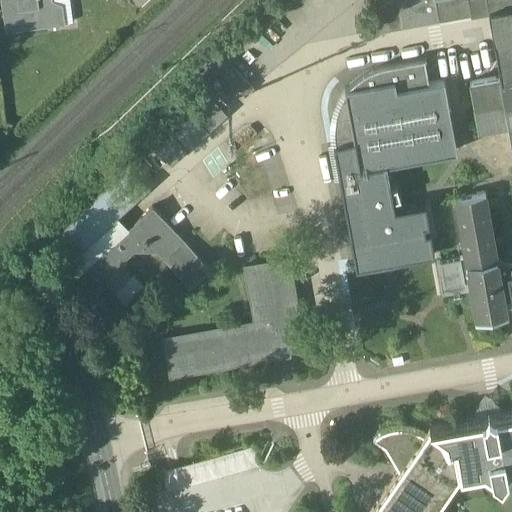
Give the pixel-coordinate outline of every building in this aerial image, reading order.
[(2,0),(7,32),(55,26),(52,0),(2,0)] [(71,0),(52,0),(55,26),(75,23),(71,0)] [(298,29),(322,8),(315,0),(296,0),(283,12),(298,29)] [(397,0),(374,0),(381,32),(403,28),(397,0)] [(511,0),(397,0),(403,28),(489,12),(511,7),(511,0)] [(493,37),(511,33),(511,7),(489,12),(493,37)] [(511,33),(493,37),(501,78),(511,75),(511,33)] [(368,72),(362,76),(357,79),(352,84),(348,88),(345,89),(345,93),(354,139),(359,169),(387,164),(457,152),(444,81),(428,84),(424,60),(382,67),(375,69),(368,72)] [(235,68),(226,76),(245,96),(254,88),(235,68)] [(511,75),(501,78),(469,84),(478,131),(508,126),(511,146),(511,75)] [(213,84),(204,93),(211,101),(212,99),(220,108),(228,101),(213,84)] [(334,131),(335,143),(354,139),(345,93),(339,104),(335,117),(334,131)] [(211,101),(172,135),(187,151),(227,115),(220,108),(212,99),(211,101)] [(172,135),(156,148),(172,165),(187,151),(172,135)] [(387,164),(359,169),(354,139),(335,143),(333,144),(340,180),(345,212),(352,211),(389,201),(393,200),(401,198),(397,186),(391,187),(387,164)] [(340,180),(333,144),(328,145),(334,181),(340,180)] [(128,166),(51,243),(69,261),(119,216),(150,188),(128,166)] [(435,262),(441,294),(470,289),(475,317),(506,311),(505,302),(498,262),(486,194),(454,200),(464,257),(435,262)] [(354,219),(347,221),(355,268),(356,268),(435,255),(431,232),(426,233),(425,226),(430,225),(426,204),(395,209),(392,209),(354,219)] [(130,229),(89,266),(90,267),(101,280),(119,263),(133,250),(159,251),(191,287),(210,270),(153,207),(130,229)] [(352,211),(345,212),(347,221),(354,219),(352,211)] [(119,216),(69,261),(83,274),(90,267),(89,266),(130,229),(119,216)] [(255,323),(165,339),(172,376),(278,357),(278,353),(305,349),(289,260),(245,267),(255,323)] [(511,263),(505,260),(498,262),(505,302),(511,301),(511,263)] [(119,263),(103,278),(106,282),(123,266),(119,263)] [(123,266),(106,282),(115,292),(115,291),(131,276),(123,266)] [(131,276),(115,291),(126,304),(145,287),(133,275),(131,276)] [(399,470),(369,511),(435,511),(461,475),(484,470),(501,482),(511,466),(511,411),(493,415),(488,411),(484,416),(430,426),(423,435),(399,470)] [(384,431),(373,438),(385,447),(399,470),(423,435),(410,429),(397,428),(384,431)] [(176,471),(164,475),(163,476),(167,491),(150,496),(154,511),(291,511),(285,490),(276,459),(256,464),(253,449),(176,471)]
